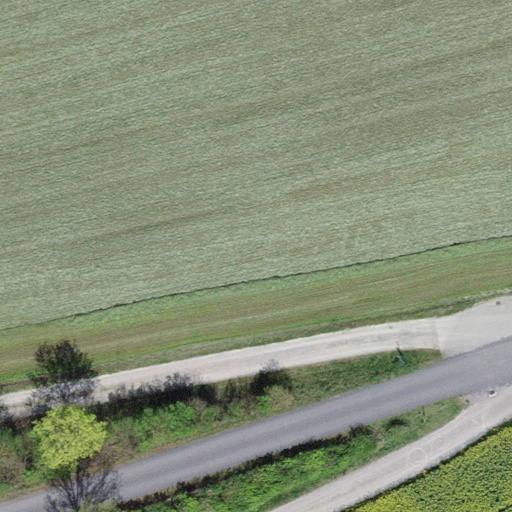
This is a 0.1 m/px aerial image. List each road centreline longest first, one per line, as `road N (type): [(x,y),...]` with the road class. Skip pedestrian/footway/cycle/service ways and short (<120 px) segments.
road 1 (track): [(511,339),(416,333),(0,408)]
road 2 (unclassified): [(511,359),(33,511)]
road 3 (track): [(303,511),(462,431),(511,395)]
